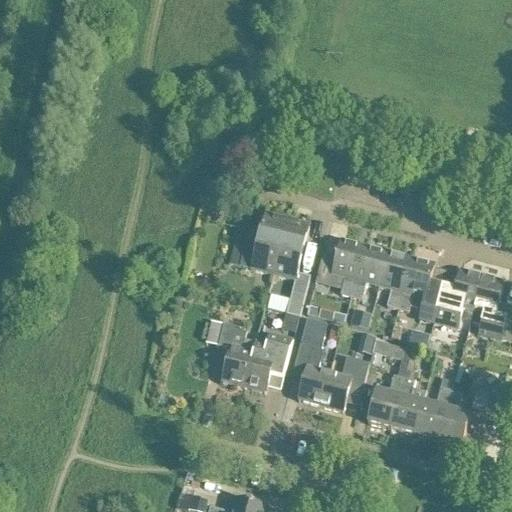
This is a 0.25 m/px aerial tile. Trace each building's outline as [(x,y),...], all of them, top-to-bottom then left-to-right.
[(274,281),(288,226),(267,220),(258,253),(246,250),(241,272),(274,281)] [(288,226),(274,281),(296,286),(287,319),(300,322),(311,282),(298,279),(310,231),(288,226)] [(352,303),(365,252),(341,246),(337,265),(325,262),(318,289),(330,292),(333,281),(346,284),(341,300),(352,303)] [(380,293),(389,258),(365,252),(352,303),(363,306),(367,289),(380,293)] [(399,315),(412,264),(389,258),(380,293),(393,296),(388,313),(399,315)] [(434,329),(444,293),(431,290),(436,270),(412,264),(399,315),(410,318),(411,312),(423,315),(421,325),(434,329)] [(474,317),(483,283),(461,277),(456,296),(444,293),(434,329),(458,335),(463,314),(474,317)] [(483,283),(474,317),(476,317),(473,329),(481,332),(479,341),(511,349),(511,325),(507,325),(511,312),(499,309),(505,288),(483,283)] [(359,314),(355,329),(373,334),(377,318),(359,314)] [(295,376),(306,379),(299,406),(321,412),(330,379),(318,376),(324,357),(321,356),(328,331),(308,325),(295,376)] [(244,393),(257,347),(256,347),(256,348),(245,345),(248,335),(212,326),(206,348),(231,355),(223,388),(244,393)] [(341,334),(333,332),(330,345),(338,347),(341,334)] [(432,351),(435,338),(416,334),(413,347),(432,351)] [(267,350),(257,347),(244,393),(266,399),(270,382),(284,386),(294,347),(269,341),(267,350)] [(395,352),(376,347),(372,359),(392,364),(395,352)] [(330,379),(321,412),(344,418),(351,390),(364,393),(370,369),(347,363),(342,382),(330,379)] [(415,441),(424,408),(426,398),(414,395),(418,379),(408,376),(405,384),(392,435),(415,441)] [(392,435),(405,384),(405,383),(397,381),(394,381),(389,399),(376,396),(368,429),(392,435)] [(439,447),(452,396),(441,393),(436,412),(424,408),(415,441),(439,447)] [(452,396),(439,447),(463,453),(471,420),(458,417),(463,399),(452,396)] [(484,417),(489,400),(475,397),(471,414),(484,417)] [(207,511),(209,506),(193,501),(189,511),(207,511)]
